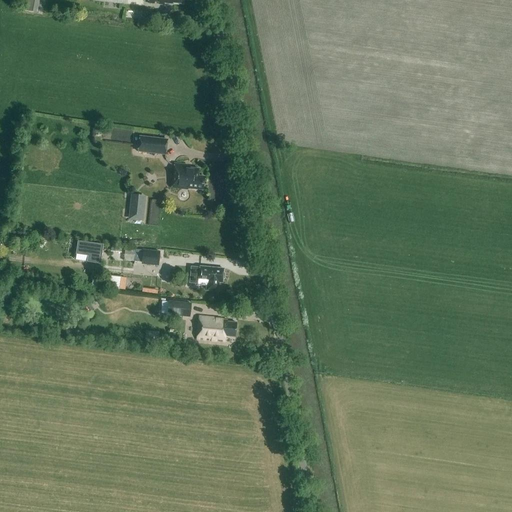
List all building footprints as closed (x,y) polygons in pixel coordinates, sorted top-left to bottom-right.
[(23,0),(22,9),(34,11),(36,0),(23,0)] [(133,142),(135,129),(106,124),(104,137),(133,142)] [(166,155),(167,139),(139,136),(137,152),(166,155)] [(198,176),(199,169),(187,168),(187,165),(175,164),(172,188),(188,190),(188,188),(203,190),(204,177),(198,176)] [(143,200),(132,198),(130,218),(141,219),(143,200)] [(100,262),(103,244),(79,241),(77,253),(89,254),(88,260),(100,262)] [(158,265),(159,251),(135,249),(134,259),(133,259),(133,261),(141,262),(140,264),(158,265)] [(200,267),(200,268),(191,267),(190,283),(198,284),(198,285),(207,285),(206,290),(218,291),(219,282),(222,283),(223,279),(224,278),(224,274),(223,273),(224,269),(200,267)] [(189,317),(191,303),(168,301),(167,315),(189,317)] [(235,337),(237,323),(227,322),(228,320),(216,319),(217,318),(200,317),(197,340),(225,342),(226,336),(235,337)] [(145,330),(145,340),(158,340),(158,331),(145,330)]
